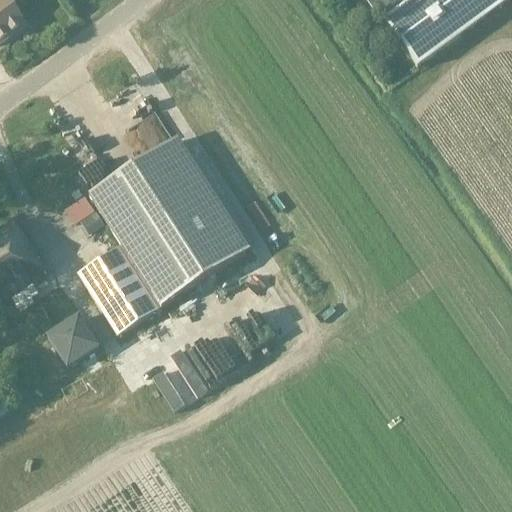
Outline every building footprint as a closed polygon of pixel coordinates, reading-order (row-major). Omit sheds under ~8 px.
[(0,0),(0,44),(24,27),(3,0),(0,0)] [(362,0),(379,23),(411,0),(362,0)] [(413,0),(380,24),(415,71),(483,21),(510,0),(413,0)] [(119,249),(75,277),(115,339),(159,311),(213,395),(297,341),(244,257),(171,144),(87,198),(119,249)] [(38,261),(14,223),(0,232),(0,306),(45,277),(36,263),(38,261)] [(79,321),(50,341),(70,371),(100,350),(79,321)] [(106,368),(71,391),(78,402),(113,380),(106,368)] [(124,397),(89,419),(96,430),(131,408),(124,397)]
